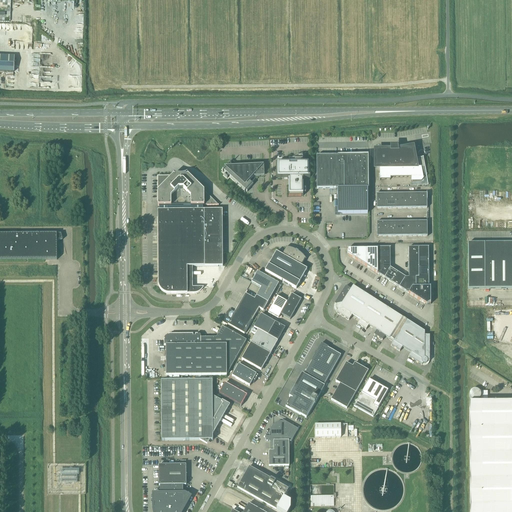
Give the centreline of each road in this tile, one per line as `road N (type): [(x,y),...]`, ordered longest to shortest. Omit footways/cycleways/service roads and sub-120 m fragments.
road 1 (unclassified): [(131,102),(448,95)]
road 2 (primary): [(126,126),(430,110)]
road 3 (primary): [(430,110),(126,112)]
road 4 (unclassified): [(312,318),(328,266),(310,237),(285,229),(245,248),(211,305),(164,312)]
road 5 (track): [(53,460),(52,280),(0,280)]
road 6 (unclassified): [(202,511),(312,318)]
road 7 (tertiary): [(124,309),(122,157)]
road 8 (unclassified): [(428,384),(312,318)]
